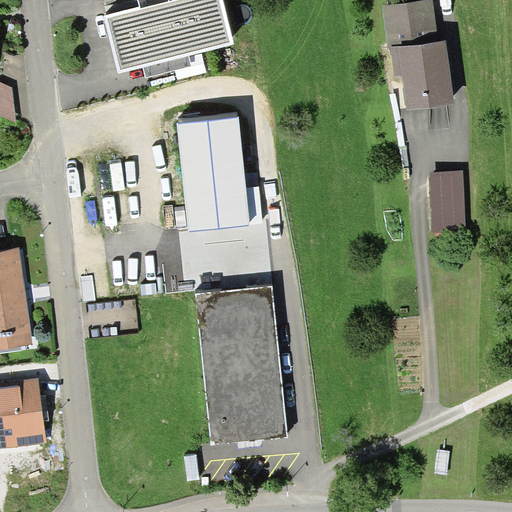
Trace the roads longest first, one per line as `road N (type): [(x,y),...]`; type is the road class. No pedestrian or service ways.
road 1 (residential): [(53,175),(88,511)]
road 2 (track): [(311,485),(511,388)]
road 3 (residential): [(34,0),(53,175)]
